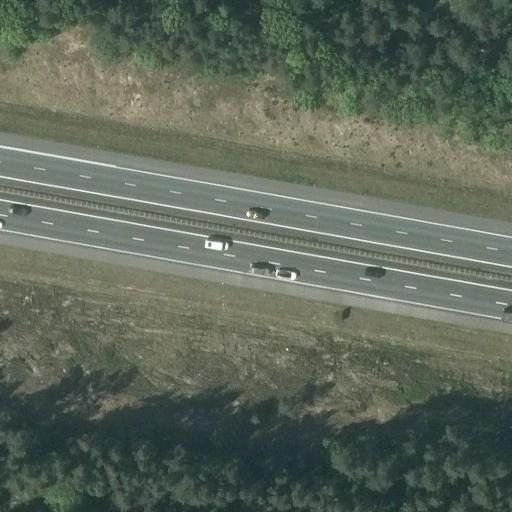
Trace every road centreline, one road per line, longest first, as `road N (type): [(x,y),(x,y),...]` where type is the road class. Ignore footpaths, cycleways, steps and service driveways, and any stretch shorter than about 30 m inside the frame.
road 1 (motorway): [(0,216),(511,305)]
road 2 (motorway): [(511,251),(0,162)]
road 3 (track): [(357,511),(322,502),(0,476)]
